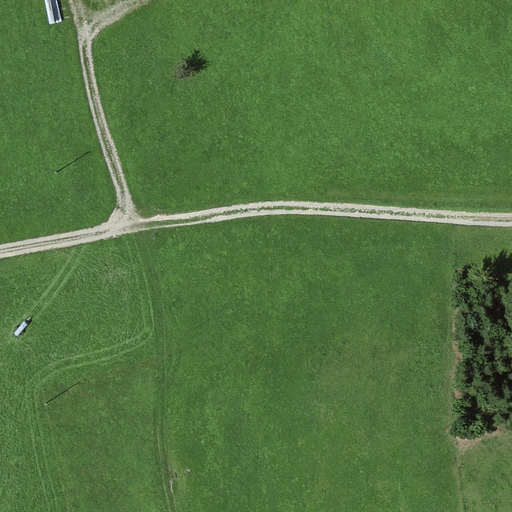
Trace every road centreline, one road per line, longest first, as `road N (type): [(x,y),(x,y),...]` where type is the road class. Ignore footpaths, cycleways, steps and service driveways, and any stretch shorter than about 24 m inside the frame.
road 1 (track): [(132,226),(307,205),(511,217)]
road 2 (track): [(132,226),(97,113),(75,0)]
road 3 (track): [(0,249),(132,226)]
